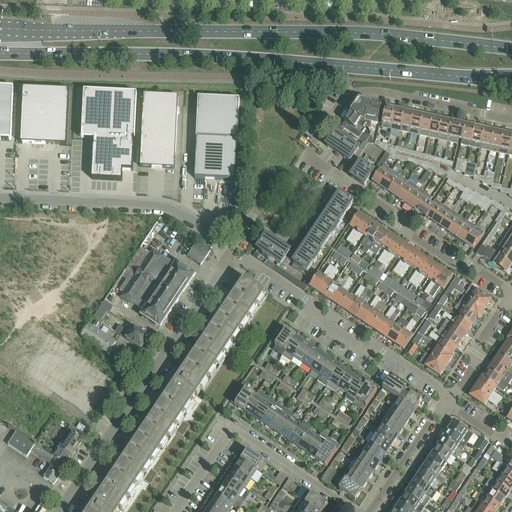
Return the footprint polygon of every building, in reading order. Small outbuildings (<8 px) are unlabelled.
[(0,87),(0,139),(11,141),(14,89),(0,87)] [(23,89),(20,144),(66,146),(69,91),(23,89)] [(84,92),(82,135),(94,136),(92,180),(122,181),(122,170),(131,170),(131,171),(132,171),(133,171),(136,95),(84,92)] [(175,169),(179,97),(144,95),(141,168),(175,169)] [(237,141),(239,100),(209,99),(198,99),(198,108),(198,114),(194,179),(235,181),(237,141)] [(367,119),(370,104),(359,101),(350,115),(364,124),(367,119)] [(377,125),(381,107),(379,106),(380,105),(375,104),(375,105),(374,105),(374,104),(370,104),(367,119),(364,124),(362,127),(363,128),(364,126),(370,129),(371,124),(377,125)] [(391,130),(395,110),(386,108),(381,128),(391,130)] [(400,132),(405,112),(395,110),(391,130),(400,132)] [(410,134),(414,114),(405,112),(400,132),(410,134)] [(419,136),(424,116),(414,114),(410,134),(419,136)] [(350,115),(341,127),(365,144),(372,145),(374,142),(371,136),(370,135),(362,134),(365,129),(363,128),(362,127),(364,124),(350,115)] [(429,138),(433,118),(424,116),(419,136),(429,138)] [(438,141),(443,120),(433,118),(429,138),(438,141)] [(438,141),(437,147),(446,149),(448,143),(452,122),(443,120),(438,141)] [(457,145),(458,140),(462,125),(452,122),(448,143),(457,145)] [(470,148),(475,127),(465,125),(462,125),(458,140),(462,141),(461,146),(470,148)] [(367,145),(365,144),(341,127),(340,127),(327,147),(337,153),(335,155),(339,158),(340,156),(350,162),(351,161),(354,163),(367,145)] [(480,150),(484,130),(475,127),(470,148),(480,150)] [(490,152),(494,132),(484,130),(480,150),(490,152)] [(499,154),(503,134),(494,132),(490,152),(499,154)] [(509,156),(511,140),(511,135),(503,134),(499,154),(509,156)] [(386,153),(387,145),(375,142),(375,145),(386,153)] [(395,155),(396,152),(397,148),(387,145),(386,153),(390,156),(391,154),(395,155)] [(375,168),(363,159),(351,177),(364,186),(375,170),(379,172),(383,166),(388,158),(390,156),(386,153),(375,168)] [(465,173),(467,164),(467,161),(458,159),(455,171),(465,173)] [(497,180),(502,160),(498,159),(493,180),(497,180)] [(430,165),(428,163),(420,161),(418,166),(426,171),(428,169),(430,165)] [(476,165),(467,164),(465,173),(464,176),(474,178),(474,176),(476,165)] [(439,171),(430,165),(428,169),(436,175),(439,171)] [(380,187),(391,171),(383,166),(379,172),(372,182),(380,187)] [(388,193),(399,177),(391,171),(380,187),(388,193)] [(447,176),(439,171),(436,175),(444,180),(447,176)] [(484,177),(483,182),(482,184),(492,186),(492,184),(494,174),(485,172),(484,177)] [(399,177),(388,193),(396,198),(407,182),(399,177)] [(454,189),(455,188),(457,185),(449,180),(446,183),(454,189)] [(404,204),(415,187),(407,182),(396,198),(404,204)] [(457,186),(457,185),(455,188),(464,193),(466,190),(458,185),(457,186)] [(413,209),(424,193),(415,187),(404,204),(413,209)] [(468,204),(468,203),(475,194),(467,189),(466,190),(464,193),(460,199),(468,204)] [(424,217),(432,205),(428,203),(432,198),(424,193),(413,209),(424,217)] [(476,208),(477,207),(483,198),(475,193),(475,194),(468,203),(476,208)] [(344,217),(353,203),(340,194),(331,208),(344,217)] [(485,212),(490,205),(492,202),(484,197),(483,198),(477,207),(485,212)] [(432,222),(443,206),(435,201),(432,205),(424,217),(432,222)] [(492,202),(490,205),(502,212),(504,209),(493,201),(492,202)] [(440,228),(451,212),(443,206),(432,222),(440,228)] [(504,209),(502,212),(500,214),(504,217),(509,209),(505,207),(504,209)] [(335,231),(344,217),(331,208),(323,220),(321,219),(320,221),(335,231)] [(448,233),(459,217),(451,212),(440,228),(448,233)] [(350,244),(366,220),(359,214),(350,228),(354,230),(346,241),(350,244)] [(459,217),(448,233),(457,239),(468,222),(471,217),(468,214),(464,220),(459,217)] [(499,224),(504,217),(500,214),(495,222),(497,223),(499,224)] [(365,238),(374,225),(366,220),(350,244),(354,246),(362,235),(365,238)] [(335,231),(320,221),(318,223),(320,224),(312,236),(326,245),(335,231)] [(465,244),(476,228),(468,222),(457,239),(465,244)] [(501,226),(499,224),(497,223),(492,231),(496,234),(501,226)] [(368,250),(382,230),(374,225),(365,238),(360,245),(365,248),(362,252),(366,255),(369,251),(368,250)] [(473,250),(484,233),(476,228),(465,244),(473,250)] [(381,248),(390,235),(382,230),(368,250),(369,251),(376,255),(381,248)] [(491,241),(496,234),(492,231),(487,238),(491,241)] [(381,265),(397,240),(390,235),(381,248),(385,251),(377,262),(381,265)] [(316,258),(326,245),(312,236),(305,247),(302,246),(301,248),(316,258)] [(269,258),(279,243),(277,241),(276,243),(266,237),(257,250),(269,258)] [(486,249),(491,241),(487,238),(482,246),(486,249)] [(511,244),(504,239),(499,247),(511,255),(511,244)] [(397,259),(405,246),(397,240),(381,265),(386,267),(393,256),(397,259)] [(196,243),(187,257),(200,266),(200,265),(210,252),(196,243)] [(286,258),(290,253),(280,246),(281,244),(279,243),(269,258),(279,264),(277,267),(275,266),(272,270),(304,291),(311,280),(307,278),(303,285),(282,271),(290,260),(286,258)] [(343,255),(346,250),(338,245),(335,250),(343,255)] [(397,275),(413,251),(405,246),(397,259),(400,261),(393,272),(397,275)] [(494,254),(486,249),(482,246),(476,254),(481,258),(481,257),(506,273),(511,266),(494,254)] [(144,262),(150,254),(140,247),(121,276),(126,280),(119,290),(124,293),(127,287),(136,274),(144,262)] [(511,264),(511,255),(499,247),(494,254),(511,266),(511,264)] [(307,272),(316,258),(301,248),(300,250),(302,251),(291,267),(307,278),(311,280),(314,277),(307,272)] [(127,287),(124,293),(120,298),(131,306),(133,304),(147,282),(164,258),(152,250),(150,254),(144,262),(136,274),(127,287)] [(348,259),(351,254),(346,250),(343,255),(348,259)] [(412,269),(421,256),(413,251),(397,275),(401,278),(409,266),(412,269)] [(338,262),(341,257),(335,253),(332,258),(338,262)] [(358,265),(361,260),(354,255),(350,260),(358,265)] [(412,286),(429,261),(421,256),(412,269),(416,271),(408,283),(412,286)] [(344,266),(347,261),(341,257),(338,262),(344,266)] [(147,282),(160,290),(169,278),(176,266),(175,265),(164,258),(147,282)] [(364,269),(367,265),(361,260),(358,265),(364,269)] [(428,279),(436,266),(429,261),(412,286),(417,288),(424,277),(428,279)] [(353,273),(356,268),(351,264),(348,269),(353,273)] [(194,276),(177,265),(176,266),(169,278),(185,289),(194,276)] [(317,293),(334,268),(330,266),(322,277),(318,275),(309,288),(317,293)] [(428,295),(444,271),(436,266),(428,279),(431,282),(424,293),(428,296),(428,295)] [(374,276),(377,271),(371,267),(368,272),(374,276)] [(325,298),(333,285),(330,283),(338,271),(334,268),(317,293),(325,298)] [(363,272),(356,268),(353,273),(359,277),(363,272)] [(385,276),(377,271),(374,276),(382,281),(385,276)] [(444,290),(452,277),(444,271),(428,295),(432,298),(440,288),(444,290)] [(369,283),(372,278),(366,274),(363,279),(369,283)] [(349,279),(350,278),(346,276),(343,280),(339,278),(334,285),(333,285),(325,298),(333,303),(349,279)] [(390,286),(393,281),(385,276),(382,281),(390,286)] [(464,291),(457,286),(461,281),(456,277),(449,287),(454,290),(462,295),(464,291)] [(185,289),(169,278),(160,290),(177,301),(185,289)] [(376,288),(380,283),(372,278),(369,283),(376,288)] [(197,396),(266,294),(244,279),(241,284),(244,286),(185,373),(182,372),(172,387),(192,400),(195,395),(197,396)] [(340,308),(349,295),(346,293),(353,282),(349,279),(333,303),(340,308)] [(401,287),(393,281),(390,286),(397,291),(401,287)] [(152,303),(160,290),(147,282),(133,304),(143,311),(145,312),(152,303)] [(387,288),(380,283),(376,288),(384,293),(387,288)] [(491,301),(475,290),(477,287),(472,284),(470,287),(464,296),(484,311),(491,301)] [(348,313),(364,289),(361,287),(353,298),(349,295),(340,308),(348,313)] [(401,287),(397,291),(405,297),(408,292),(401,287)] [(450,296),(454,290),(449,287),(445,293),(450,296)] [(391,298),(394,293),(387,288),(384,293),(391,298)] [(364,306),(365,306),(369,299),(366,296),(368,292),(365,290),(364,289),(348,313),(356,319),(364,306)] [(177,301),(160,290),(152,303),(168,314),(177,301)] [(416,297),(408,292),(405,297),(413,302),(416,297)] [(400,304),(403,299),(397,295),(394,300),(400,304)] [(448,299),(443,296),(438,304),(443,307),(448,299)] [(484,311),(464,296),(458,305),(477,318),(478,319),(484,311)] [(378,302),(379,302),(380,300),(376,297),(368,309),(365,306),(364,306),(356,319),(364,324),(378,302)] [(421,307),(424,302),(418,298),(415,303),(421,307)] [(407,309),(411,304),(403,299),(400,304),(407,309)] [(106,301),(94,317),(103,323),(114,307),(106,301)] [(380,317),(386,308),(379,302),(378,302),(364,324),(372,329),(380,317)] [(432,308),(424,302),(421,307),(429,312),(432,308)] [(168,314),(152,303),(145,312),(141,318),(154,326),(156,324),(160,327),(168,314)] [(408,309),(407,311),(415,316),(416,314),(415,314),(419,309),(411,304),(407,309),(408,309)] [(477,318),(458,305),(457,305),(454,309),(461,314),(458,318),(471,327),(477,318)] [(437,315),(442,309),(437,306),(433,312),(437,315)] [(393,314),(396,310),(392,307),(384,319),(380,317),(372,329),(379,334),(393,314)] [(422,318),(425,314),(425,313),(419,309),(415,314),(416,314),(422,318)] [(434,320),(437,315),(433,312),(429,317),(434,320)] [(471,327),(458,318),(456,321),(445,313),(442,318),(446,320),(446,321),(466,334),(471,327)] [(387,339),(395,327),(392,325),(397,317),(393,314),(379,334),(387,339)] [(395,345),(408,324),(400,319),(395,327),(387,339),(395,345)] [(403,350),(412,337),(408,335),(415,323),(411,321),(409,325),(408,324),(395,345),(403,350)] [(427,330),(431,324),(426,321),(422,327),(427,330)] [(466,334),(446,321),(441,328),(443,330),(461,342),(466,334)] [(116,343),(89,325),(81,337),(108,355),(116,343)] [(120,336),(125,329),(119,326),(115,332),(120,336)] [(153,336),(143,330),(142,332),(133,326),(125,339),(143,351),(146,347),(144,349),(142,348),(146,341),(149,343),(153,336)] [(423,336),(427,330),(422,327),(419,333),(423,336)] [(286,330),(272,350),(282,357),(295,337),(286,330)] [(461,342),(443,330),(441,333),(439,332),(436,336),(455,350),(461,342)] [(436,336),(431,333),(429,337),(440,345),(438,348),(451,357),(455,350),(436,336)] [(416,348),(421,340),(422,338),(418,335),(411,344),(416,348)] [(293,359),(304,343),(295,337),(282,357),(291,363),(293,359)] [(511,341),(509,339),(503,347),(511,353),(511,341)] [(302,365),(313,349),(304,343),(293,359),(302,365)] [(411,344),(408,349),(414,354),(418,349),(416,348),(411,344)] [(511,353),(503,347),(498,355),(511,364),(511,353)] [(451,357),(438,348),(434,353),(428,349),(425,354),(445,367),(452,358),(451,357)] [(311,371),(322,355),(313,349),(302,365),(311,371)] [(445,367),(425,354),(419,363),(439,377),(445,367)] [(320,377),(331,361),(322,355),(311,371),(320,377)] [(511,364),(498,355),(493,363),(511,375),(511,364)] [(320,377),(318,381),(327,387),(340,367),(331,361),(320,377)] [(511,379),(511,375),(493,363),(488,371),(508,384),(511,379)] [(271,373),(274,368),(268,364),(265,369),(271,373)] [(336,393),(338,389),(349,373),(340,367),(327,387),(336,393)] [(280,372),(274,368),(271,373),(277,377),(280,372)] [(508,384),(488,371),(483,378),(504,392),(504,391),(505,391),(509,385),(508,385),(508,384)] [(265,381),(269,376),(263,372),(259,377),(265,381)] [(347,395),(358,379),(349,373),(338,389),(347,395)] [(271,385),(275,380),(269,376),(265,381),(271,385)] [(289,385),(292,380),(286,376),(283,381),(289,385)] [(493,393),(496,388),(503,393),(504,392),(483,378),(482,377),(475,387),(499,403),(502,399),(493,393)] [(354,405),(356,401),(367,385),(358,379),(347,395),(345,399),(354,405)] [(399,400),(400,400),(406,390),(389,379),(382,389),(392,396),(399,400)] [(298,384),(292,380),(289,385),(294,389),(298,384)] [(255,396),(246,391),(249,386),(244,382),(230,402),(235,405),(235,406),(244,412),(255,396)] [(283,393),(287,388),(281,384),(277,389),(283,393)] [(363,411),(376,391),(367,385),(356,401),(354,405),(363,411)] [(122,511),(196,403),(193,401),(192,400),(172,387),(99,496),(118,509),(122,511)] [(499,403),(475,387),(469,396),(484,406),(487,401),(496,407),(497,407),(502,410),(501,413),(506,416),(510,410),(505,407),(499,403)] [(289,397),(292,392),(287,388),(283,393),(289,397)] [(309,394),(303,390),(300,395),(306,399),(309,394)] [(422,401),(406,390),(400,400),(416,411),(422,401)] [(253,418),(264,402),(267,397),(258,391),(255,396),(244,412),(253,418)] [(386,395),(380,392),(376,398),(382,401),(386,395)] [(312,403),(315,398),(309,394),(306,399),(312,403)] [(302,404),(306,399),(300,395),(296,400),(302,404)] [(392,396),(387,404),(394,409),(409,420),(416,411),(400,400),(399,400),(392,396)] [(262,424),(273,409),(276,403),(267,397),(264,402),(253,418),(262,424)] [(308,408),(312,403),(306,399),(302,404),(308,408)] [(325,409),(328,404),(322,400),(319,406),(325,409)] [(380,404),(374,401),(371,407),(376,410),(380,404)] [(271,431),(282,415),(285,409),(276,403),(273,409),(262,424),(271,431)] [(334,408),(328,404),(325,409),(330,413),(334,408)] [(372,416),(376,410),(371,407),(367,412),(372,416)] [(319,417),(323,412),(317,408),(313,413),(319,417)] [(280,437),(291,421),(294,415),(285,409),(282,415),(271,431),(280,437)] [(409,420),(394,409),(387,418),(403,429),(409,420)] [(325,421),(329,416),(323,412),(319,417),(325,421)] [(343,422),(346,416),(340,412),(337,418),(343,422)] [(352,420),(346,416),(343,422),(348,425),(352,420)] [(403,429),(387,418),(381,427),(397,438),(403,429)] [(368,422),(362,419),(359,424),(364,428),(368,422)] [(337,429),(341,424),(335,420),(331,425),(337,429)] [(289,443),(300,427),(291,421),(280,437),(289,443)] [(298,449),(309,433),(312,427),(303,421),(300,427),(289,443),(298,449)] [(473,435),(454,423),(452,427),(450,426),(448,429),(449,430),(448,431),(447,431),(467,444),(473,435)] [(343,433),(347,428),(341,424),(337,429),(343,433)] [(364,428),(359,424),(355,430),(360,434),(364,428)] [(58,449),(53,457),(65,465),(70,457),(72,458),(83,442),(82,441),(85,436),(70,426),(67,431),(63,436),(68,439),(60,450),(58,449)] [(397,438),(381,427),(375,436),(391,446),(397,438)] [(467,444),(447,431),(445,434),(446,435),(443,440),(456,448),(456,449),(461,453),(467,444)] [(16,433),(8,445),(27,458),(31,452),(52,466),(43,478),(53,485),(66,466),(65,465),(53,457),(35,446),(16,433)] [(307,455),(318,439),(309,433),(298,449),(307,455)] [(316,461),(330,439),(322,433),(318,439),(307,455),(316,461)] [(391,446),(375,436),(369,445),(385,455),(391,446)] [(355,440),(350,437),(346,442),(352,446),(355,440)] [(482,454),(489,443),(481,438),(474,448),(478,451),(482,454)] [(326,467),(340,446),(330,439),(316,461),(326,467)] [(456,448),(443,440),(441,442),(439,442),(437,445),(438,446),(437,447),(451,457),(451,456),(457,460),(461,453),(456,449),(456,448)] [(348,452),(352,446),(346,442),(342,448),(348,452)] [(385,455),(369,445),(363,454),(379,465),(385,455)] [(503,456),(496,452),(497,450),(491,446),(486,455),(490,457),(489,458),(491,459),(491,458),(502,466),(511,472),(511,461),(509,465),(501,459),(503,456)] [(451,457),(437,447),(436,447),(434,450),(435,451),(432,456),(445,464),(451,457)] [(257,471),(263,462),(247,451),(241,461),(257,471)] [(476,462),(482,454),(478,451),(472,459),(476,462)] [(343,458),(338,454),(334,460),(339,464),(343,458)] [(379,465),(363,454),(357,463),(373,474),(379,465)] [(490,457),(486,455),(481,463),(484,465),(489,458),(490,457)] [(445,464),(432,456),(430,459),(429,459),(427,462),(427,463),(440,472),(445,464)] [(471,469),(476,462),(472,459),(468,467),(467,467),(470,470),(471,469)] [(339,464),(334,460),(330,466),(336,470),(339,464)] [(251,480),(257,471),(241,461),(235,470),(251,480)] [(373,474),(357,463),(351,472),(367,483),(373,474)] [(434,481),(440,472),(427,463),(426,463),(424,466),(425,467),(422,472),(434,481)] [(479,473),(484,465),(481,463),(476,470),(479,473)] [(465,478),(470,470),(467,467),(468,467),(464,465),(459,473),(461,473),(460,474),(465,478)] [(511,472),(502,466),(497,473),(501,477),(511,483),(511,472)] [(361,491),(345,481),(345,480),(329,469),(321,481),(328,486),(334,478),(343,484),(339,490),(355,501),(361,491)] [(245,489),(251,480),(235,470),(229,479),(245,489)] [(474,480),(479,473),(476,470),(470,478),(474,480)] [(351,472),(345,480),(345,481),(361,491),(367,483),(351,472)] [(434,481),(422,472),(420,475),(418,475),(416,478),(417,479),(416,480),(429,488),(434,481)] [(280,487),(286,477),(280,473),(274,483),(280,487)] [(460,486),(465,478),(460,474),(455,482),(460,486)] [(511,490),(511,483),(501,477),(499,480),(491,475),(489,479),(510,493),(511,490)] [(469,488),(474,480),(470,478),(466,485),(469,488)] [(229,479),(223,488),(245,502),(251,493),(245,489),(229,479)] [(288,493),(295,483),(289,479),(283,489),(288,493)] [(510,493),(489,479),(484,487),(505,501),(510,493)] [(437,493),(429,488),(416,480),(415,480),(413,482),(414,484),(411,488),(430,500),(431,501),(437,493)] [(455,493),(460,486),(455,482),(454,481),(448,489),(453,492),(452,492),(456,495),(457,494),(455,493)] [(464,495),(469,488),(466,485),(461,493),(464,495)] [(274,496),(278,490),(273,486),(268,493),(274,496)] [(505,501),(484,487),(479,494),(500,508),(505,501)] [(245,502),(223,488),(217,496),(233,507),(239,511),(245,502)] [(424,508),(430,500),(411,488),(409,491),(407,491),(406,493),(406,495),(419,504),(424,508)] [(323,511),(328,505),(312,494),(307,491),(300,500),(305,504),(317,511),(323,511)] [(286,495),(280,492),(276,498),(281,501),(286,495)] [(451,503),(456,495),(452,492),(447,500),(451,503)] [(270,502),(274,496),(268,493),(265,498),(270,502)] [(459,502),(464,495),(461,493),(456,500),(459,502)] [(479,494),(474,501),(476,503),(489,511),(497,511),(500,508),(479,494)] [(419,504),(406,495),(406,496),(404,496),(402,498),(403,500),(400,503),(413,511),(414,511),(419,504)] [(116,511),(118,509),(99,496),(88,511),(89,511),(116,511)] [(229,511),(233,507),(217,496),(211,506),(220,511),(229,511)] [(278,507),(281,501),(276,498),(273,503),(278,507)] [(446,510),(451,503),(447,500),(442,507),(441,507),(440,507),(444,510),(444,509),(446,510)] [(451,508),(454,510),(459,502),(456,500),(451,508)] [(413,511),(414,511),(413,511),(400,503),(398,507),(396,507),(395,510),(395,511),(413,511)] [(489,511),(476,503),(471,510),(473,511),(489,511)]
